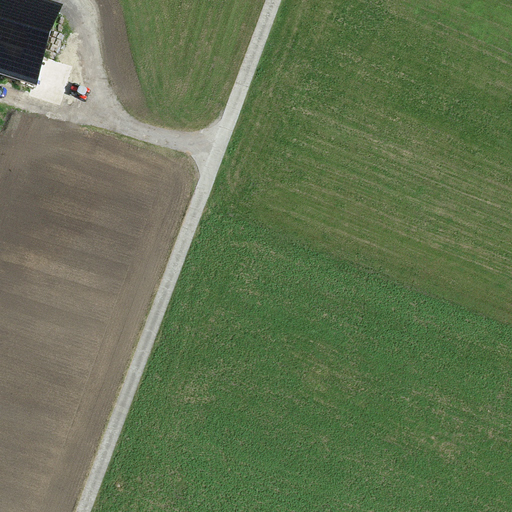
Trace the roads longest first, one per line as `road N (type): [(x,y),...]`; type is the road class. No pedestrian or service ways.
road 1 (track): [(84,511),(276,0)]
road 2 (track): [(220,152),(123,127),(101,97),(61,0)]
road 3 (track): [(0,93),(123,127)]
